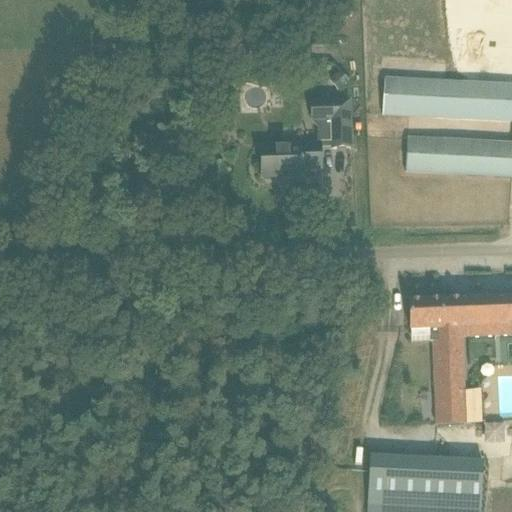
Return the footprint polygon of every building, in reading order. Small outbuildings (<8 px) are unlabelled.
[(330,14),(324,18),(331,31),(332,31),(345,23),(338,9),(330,14)] [(349,84),(340,73),(328,82),(337,94),(349,84)] [(381,116),(511,123),(511,89),(383,82),(381,116)] [(332,150),(332,151),(350,150),(348,104),(311,105),(309,124),(316,130),(316,145),(321,150),(332,150)] [(405,173),(511,179),(511,168),(511,147),(406,142),(405,173)] [(260,149),(261,180),(303,178),(302,171),(320,171),(319,150),(321,150),(316,145),(316,147),(260,149)] [(511,298),(409,303),(410,333),(430,332),(430,338),(436,338),(437,343),(433,343),(433,344),(435,393),(463,392),(461,340),(467,340),(511,337),(511,298)] [(366,511),(479,511),(482,466),(370,460),(366,511)]
